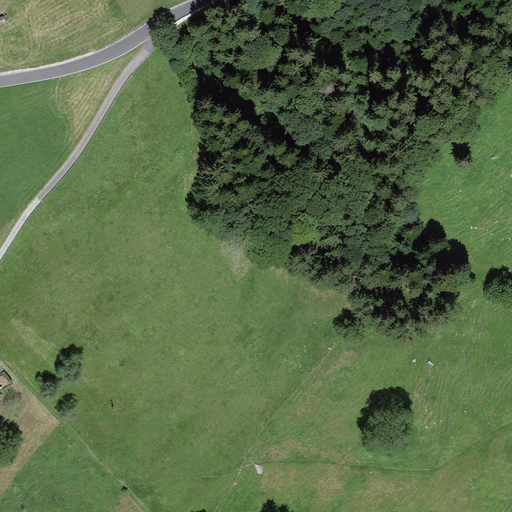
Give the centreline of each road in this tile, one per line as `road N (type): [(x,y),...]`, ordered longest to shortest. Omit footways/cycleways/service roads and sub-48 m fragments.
road 1 (track): [(0,257),(155,26)]
road 2 (tertiary): [(203,0),(109,53),(0,82)]
